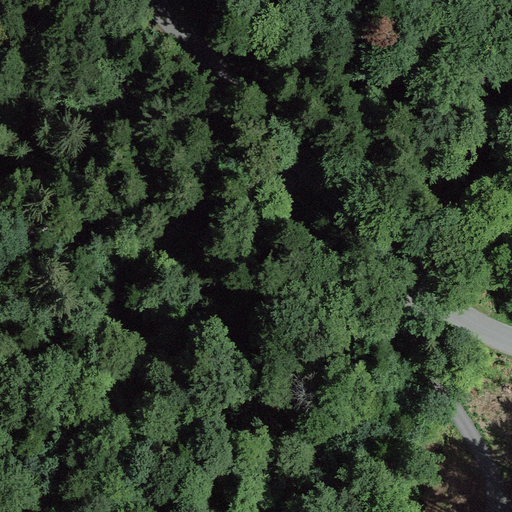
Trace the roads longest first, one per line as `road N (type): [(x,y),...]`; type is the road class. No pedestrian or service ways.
road 1 (unclassified): [(146,0),(410,281)]
road 2 (track): [(335,196),(0,244)]
road 3 (track): [(499,0),(475,155),(453,221),(410,281)]
road 4 (unclassified): [(495,511),(474,450),(408,319),(410,281)]
